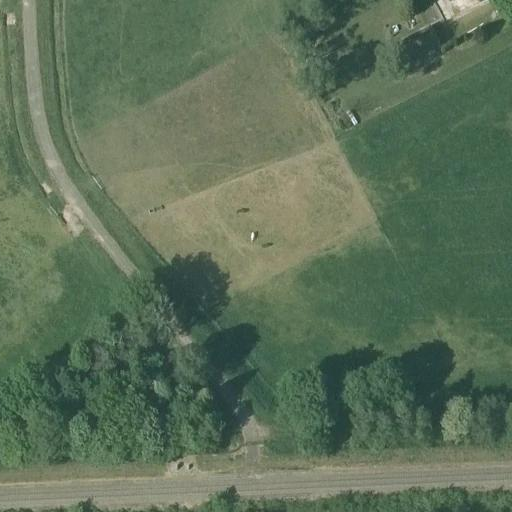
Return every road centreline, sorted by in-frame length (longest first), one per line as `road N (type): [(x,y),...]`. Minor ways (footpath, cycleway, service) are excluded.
road 1 (unclassified): [(252,465),(243,419),(61,193),(33,121),(27,0)]
road 2 (track): [(246,428),(411,418)]
